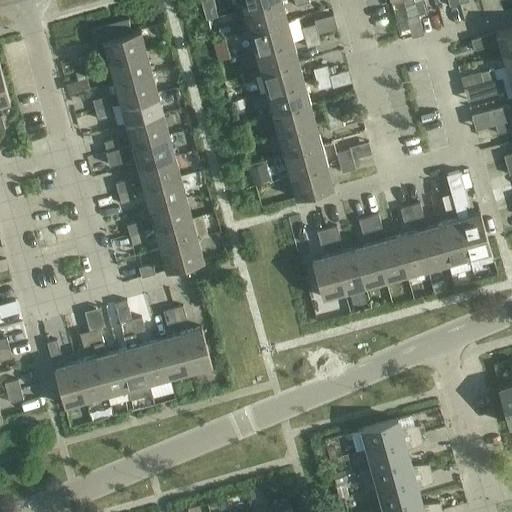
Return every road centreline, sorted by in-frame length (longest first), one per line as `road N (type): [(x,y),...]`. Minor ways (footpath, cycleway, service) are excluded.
road 1 (residential): [(32,511),(441,339)]
road 2 (unclassified): [(105,294),(63,140)]
road 3 (residential): [(476,482),(441,339)]
road 4 (unclassified): [(63,140),(25,0)]
road 5 (unclassified): [(475,158),(440,40)]
road 6 (unclassified): [(397,181),(364,63)]
